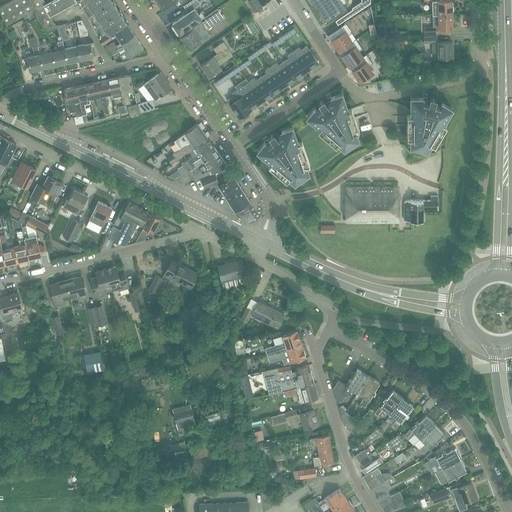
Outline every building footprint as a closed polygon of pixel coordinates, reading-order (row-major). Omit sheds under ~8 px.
[(44,29),(56,24),(55,24),(50,15),(49,16),(43,5),(46,3),(44,0),(11,0),(0,6),(0,16),(6,27),(25,16),(34,11),(37,15),(44,29)] [(46,3),(43,5),(49,16),(50,15),(55,13),(59,11),(60,10),(65,7),(67,10),(73,7),(71,4),(76,1),(75,0),(51,0),(49,1),(46,3)] [(100,36),(102,39),(126,23),(111,0),(79,0),(101,35),(100,36)] [(156,0),(161,8),(162,9),(176,0),(178,0),(181,4),(187,0),(241,0),(242,1),(244,0),(156,0)] [(249,0),(248,1),(256,12),(262,7),(257,0),(249,0)] [(314,0),(312,2),(313,2),(320,13),(320,14),(323,12),(328,20),(328,19),(347,7),(344,2),(342,0),(314,0)] [(434,14),(452,14),(451,0),(438,0),(436,0),(424,0),(425,0),(433,0),(433,14),(434,14)] [(180,35),(204,18),(205,17),(199,7),(195,9),(194,8),(172,24),(180,35)] [(205,17),(204,18),(206,20),(181,37),(190,50),(210,36),(206,30),(224,18),(217,8),(205,17)] [(28,20),(37,15),(34,11),(25,16),(28,20)] [(452,14),(434,14),(434,27),(425,27),(426,34),(437,34),(437,28),(452,28),(452,14)] [(382,19),(376,21),(378,30),(384,29),(382,19)] [(82,20),(77,22),(80,37),(88,35),(87,30),(82,20)] [(116,35),(121,42),(134,34),(126,23),(102,39),(99,40),(102,45),(116,35)] [(338,51),(339,51),(356,39),(353,41),(349,35),(352,33),(345,23),(337,29),(328,36),(334,45),(335,44),(339,50),(338,51)] [(56,24),(44,29),(46,33),(58,28),(58,26),(56,24)] [(64,24),(60,25),(58,26),(58,28),(60,36),(62,36),(63,41),(70,39),(69,34),(67,34),(64,24)] [(134,34),(121,42),(109,50),(113,55),(117,52),(119,49),(123,46),(126,50),(124,52),(127,56),(129,55),(130,57),(143,49),(134,34)] [(432,52),(433,59),(445,59),(445,57),(453,57),(452,42),(438,42),(438,36),(423,37),(423,43),(432,43),(433,52),(432,52)] [(349,66),(367,55),(366,54),(363,57),(359,51),(362,48),(356,39),(339,51),(345,60),(346,60),(350,66),(349,66)] [(52,51),(55,66),(67,63),(64,49),(63,41),(58,42),(59,50),(52,51)] [(231,52),(230,50),(224,41),(213,49),(217,54),(200,65),(209,77),(221,69),(217,62),(231,52)] [(43,68),(39,54),(37,42),(30,43),(31,48),(32,48),(34,55),(27,57),(30,71),(43,68)] [(77,46),(80,60),(101,55),(93,42),(77,46)] [(319,63),(309,48),(307,45),(301,49),(299,47),(293,51),(307,71),(319,63)] [(64,49),(67,63),(80,60),(77,46),(64,49)] [(52,51),(39,54),(43,68),(55,66),(52,51)] [(296,79),(307,71),(293,51),(288,55),(289,57),(284,61),(296,79)] [(367,55),(349,66),(355,76),(356,75),(362,84),(371,82),(368,77),(374,73),(369,66),(373,64),(367,55)] [(285,87),(296,79),(284,61),(278,65),(277,63),(271,67),(285,87)] [(273,94),(285,87),(271,67),(265,71),(267,73),(261,76),(273,94)] [(160,73),(152,79),(144,84),(155,100),(172,88),(160,73)] [(119,77),(125,104),(125,105),(131,104),(128,91),(133,90),(130,75),(119,77)] [(262,102),(273,94),(261,76),(256,80),(254,78),(249,82),(262,102)] [(119,77),(108,80),(111,94),(117,93),(120,105),(125,104),(119,77)] [(97,82),(103,110),(104,114),(109,113),(105,95),(111,94),(108,80),(97,82)] [(97,82),(86,84),(89,98),(95,97),(99,111),(103,110),(97,82)] [(251,110),(262,102),(249,82),(243,86),(244,88),(239,91),(239,92),(251,110)] [(86,84),(76,87),(82,115),(87,114),(85,105),(90,104),(89,98),(86,84)] [(82,115),(76,87),(64,89),(67,103),(73,102),(76,116),(74,117),(76,124),(83,123),(82,115)] [(239,118),(251,110),(239,92),(239,91),(238,89),(231,94),(233,96),(227,100),(239,118)] [(342,93),(331,97),(333,103),(329,106),(323,98),(318,101),(322,107),(318,110),(315,108),(307,117),(320,128),(318,131),(336,147),(338,144),(344,149),(358,139),(356,132),(359,131),(351,108),(348,109),(342,93)] [(411,115),(408,115),(407,115),(407,139),(411,139),(411,146),(427,151),(431,144),(435,146),(447,125),(443,123),(452,108),(442,102),(440,106),(435,104),(436,97),(430,96),(427,106),(423,104),(423,97),(411,97),(411,115)] [(153,101),(138,104),(140,112),(141,112),(155,109),(153,101)] [(140,112),(138,104),(128,107),(131,116),(141,114),(141,112),(140,112)] [(186,108),(178,114),(169,121),(180,135),(196,123),(186,108)] [(159,117),(163,123),(173,116),(169,110),(159,117)] [(197,124),(189,130),(184,133),(185,134),(174,141),(180,149),(175,152),(167,158),(171,164),(190,151),(189,151),(207,138),(197,124)] [(265,142),(258,151),(271,162),(268,165),(286,181),(289,178),(295,183),(309,173),(306,166),(310,165),(302,142),(298,143),(292,127),(281,131),(283,134),(278,138),(274,132),(269,135),(274,144),(270,146),(265,142)] [(7,163),(16,145),(1,137),(0,140),(0,139),(0,163),(2,161),(7,163)] [(214,147),(207,138),(189,151),(190,151),(193,156),(189,158),(193,162),(214,147)] [(220,156),(214,147),(193,162),(189,158),(181,164),(182,166),(186,172),(188,170),(188,171),(189,170),(192,175),(220,156)] [(196,181),(201,179),(208,176),(215,171),(216,172),(226,164),(220,156),(192,175),(196,181)] [(19,168),(16,175),(17,176),(14,181),(27,187),(30,182),(36,170),(25,164),(22,170),(19,168)] [(186,172),(182,166),(178,169),(181,175),(186,172)] [(215,173),(208,176),(201,179),(205,189),(219,182),(215,173)] [(48,176),(43,186),(37,184),(31,197),(40,201),(42,202),(45,200),(47,199),(50,193),(57,196),(63,183),(57,180),(57,179),(57,177),(54,176),(52,176),(52,178),(48,176)] [(219,187),(234,211),(241,214),(253,206),(234,177),(219,187)] [(346,187),(346,222),(398,222),(398,187),(346,187)] [(17,206),(22,209),(31,192),(25,189),(17,206)] [(63,207),(78,214),(81,207),(82,208),(88,196),(74,189),(68,201),(67,200),(63,207)] [(411,221),(423,221),(423,210),(438,210),(438,196),(430,196),(430,200),(406,200),(404,202),(404,221),(411,221)] [(102,227),(100,230),(107,234),(112,223),(106,220),(112,208),(98,201),(89,220),(102,227)] [(107,238),(119,244),(125,233),(128,229),(127,229),(131,220),(134,221),(138,212),(136,211),(138,207),(129,202),(120,220),(125,222),(120,231),(112,227),(107,238)] [(8,214),(17,218),(20,212),(11,207),(8,214)] [(125,233),(119,244),(123,246),(127,245),(138,223),(142,225),(149,212),(138,207),(136,211),(138,212),(134,221),(131,220),(127,229),(128,229),(125,233)] [(161,219),(151,213),(135,243),(145,240),(148,235),(146,234),(148,231),(153,233),(161,219)] [(13,225),(17,227),(21,226),(20,222),(11,217),(13,225)] [(25,225),(26,225),(35,230),(43,234),(48,225),(47,227),(29,218),(25,225)] [(64,237),(72,241),(80,223),(73,220),(64,237)] [(22,231),(24,239),(29,259),(41,256),(41,254),(46,253),(44,245),(39,247),(38,241),(37,241),(35,230),(26,225),(21,226),(22,231)] [(15,229),(7,231),(9,238),(17,236),(15,229)] [(20,246),(14,247),(18,262),(29,259),(24,239),(18,240),(20,246)] [(14,247),(3,250),(2,250),(6,265),(18,262),(14,247)] [(241,259),(217,265),(221,281),(245,275),(241,259)] [(172,260),(164,274),(190,288),(198,274),(172,260)] [(116,267),(106,269),(110,286),(117,284),(119,290),(128,287),(123,270),(117,271),(116,267)] [(110,286),(106,269),(96,272),(97,277),(91,278),(95,296),(104,293),(103,288),(110,286)] [(162,279),(156,276),(148,290),(154,293),(162,279)] [(76,278),(66,281),(71,297),(78,295),(79,300),(88,297),(83,278),(77,280),(76,278)] [(56,285),(50,287),(56,307),(65,304),(64,299),(71,297),(66,281),(56,283),(56,285)] [(138,292),(130,293),(135,311),(143,309),(138,292)] [(0,298),(0,302),(2,309),(5,320),(13,318),(11,311),(22,308),(18,294),(0,298)] [(258,302),(254,311),(251,315),(270,325),(271,323),(279,326),(284,315),(258,302)] [(103,306),(95,307),(98,326),(106,324),(103,306)] [(94,307),(88,308),(91,327),(98,326),(95,307),(94,307)] [(241,320),(246,322),(252,311),(246,308),(241,320)] [(59,316),(52,318),(57,335),(64,334),(59,316)] [(267,355),(268,355),(273,354),(301,344),(299,340),(300,340),(297,332),(297,331),(282,336),(285,343),(279,345),(265,350),(267,355)] [(273,354),(268,355),(268,356),(267,356),(269,362),(282,358),(285,365),(306,358),(306,357),(303,349),(301,344),(273,354)] [(101,351),(84,354),(87,372),(104,369),(101,351)] [(284,391),(296,388),(297,388),(314,384),(309,365),(296,368),(296,371),(292,372),(290,366),(265,371),(269,394),(268,394),(268,395),(284,391)] [(351,390),(357,393),(368,375),(357,368),(352,377),(351,376),(348,380),(349,381),(347,385),(338,380),(333,388),(337,403),(342,401),(345,395),(347,396),(351,390)] [(368,375),(357,393),(364,397),(360,404),(365,407),(372,394),(374,395),(376,391),(375,390),(380,382),(368,375)] [(318,399),(314,384),(297,388),(301,403),(305,402),(318,399)] [(296,388),(284,391),(286,397),(296,394),(295,391),(297,391),(296,388)] [(384,410),(390,415),(403,397),(392,389),(387,397),(386,396),(383,400),(384,401),(375,413),(379,417),(384,410)] [(403,397),(390,415),(396,419),(391,426),(396,429),(405,417),(407,418),(409,414),(408,413),(414,405),(403,397)] [(172,409),(177,430),(196,425),(191,404),(172,409)] [(302,421),(304,429),(318,425),(314,411),(297,416),(296,410),(270,417),(272,425),(286,421),(287,425),(302,421)] [(353,418),(345,410),(341,415),(344,425),(346,426),(353,418)] [(414,433),(420,439),(435,424),(426,414),(419,421),(418,420),(414,423),(416,424),(405,435),(408,439),(414,433)] [(353,418),(346,426),(350,431),(358,423),(353,418)] [(363,427),(358,423),(350,431),(355,435),(363,427)] [(435,424),(420,439),(414,445),(423,454),(434,443),(436,445),(438,441),(438,440),(444,433),(435,424)] [(379,440),(386,434),(382,429),(375,435),(379,440)] [(398,435),(390,441),(394,445),(401,440),(398,435)] [(313,458),(314,466),(334,463),(329,436),(310,439),(311,446),(317,445),(319,457),(313,458)] [(276,440),(263,443),(265,449),(277,447),(276,440)] [(211,456),(209,442),(191,445),(194,460),(211,456)] [(439,470),(442,469),(461,459),(455,447),(446,451),(446,450),(441,452),(442,453),(429,460),(432,465),(436,463),(439,470)] [(355,456),(359,461),(367,456),(363,450),(355,456)] [(367,456),(359,461),(362,467),(371,461),(367,456)] [(461,459),(442,469),(445,475),(438,478),(441,484),(454,477),(455,479),(459,476),(459,475),(467,470),(461,459)] [(293,471),(294,479),(316,476),(315,468),(293,471)] [(363,477),(370,490),(385,481),(381,473),(375,477),(372,471),(363,477)] [(378,503),(391,496),(387,490),(389,488),(385,481),(370,490),(378,503)] [(471,484),(458,489),(457,487),(452,489),(460,511),(468,509),(465,502),(477,497),(474,490),(473,490),(471,484)] [(324,499),(332,511),(337,508),(336,507),(340,504),(341,505),(347,501),(340,489),(324,499)] [(449,498),(446,490),(433,495),(436,503),(449,498)] [(391,496),(378,503),(381,508),(393,502),(397,509),(405,505),(401,497),(398,492),(391,496)] [(315,497),(303,505),(307,510),(319,502),(315,497)] [(337,508),(332,511),(354,511),(347,501),(341,505),(340,504),(336,507),(337,508)] [(199,504),(199,511),(248,511),(248,502),(199,504)]
